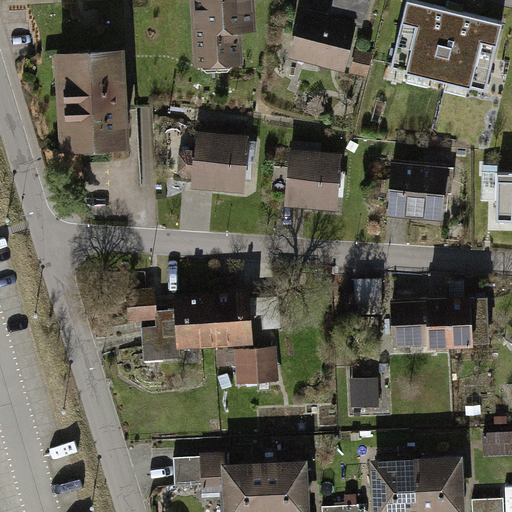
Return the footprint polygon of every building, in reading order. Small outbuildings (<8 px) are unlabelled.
[(201,0),(202,5),(196,5),(199,53),(201,53),(202,65),(205,68),(230,66),(234,63),(234,57),(235,57),(238,51),(236,25),(251,25),(249,0),(201,0)] [(336,11),(339,0),(332,0),(328,18),(355,25),(357,16),(336,11)] [(368,0),(339,0),(336,11),(357,16),(364,18),(368,0)] [(501,25),(410,3),(395,66),(486,88),(501,25)] [(303,12),(292,54),(345,67),(355,25),(328,18),(303,12)] [(123,48),(57,51),(62,149),(128,146),(123,48)] [(370,55),(358,52),(354,69),(366,72),(370,55)] [(252,132),(196,128),(195,146),(185,146),(182,185),(248,190),(252,132)] [(325,137),(295,135),(290,203),(341,207),(346,151),(324,149),(325,137)] [(453,161),(394,158),(391,216),(450,219),(453,161)] [(511,172),(498,172),(497,221),(511,220),(511,172)] [(382,278),(356,278),(356,311),(382,311),(382,278)] [(216,294),(213,294),(215,341),(252,339),(250,314),(249,300),(249,292),(224,293),(223,286),(215,287),(216,294)] [(180,344),(215,341),(213,294),(176,297),(177,308),(156,310),(155,291),(128,293),(130,317),(146,316),(146,321),(143,322),(143,326),(142,326),(145,359),(181,357),(180,344)] [(487,297),(450,298),(451,340),(488,339),(487,297)] [(278,298),(263,299),(264,313),(264,326),(280,325),(278,298)] [(394,342),(451,340),(450,298),(393,300),(394,342)] [(264,313),(263,299),(249,300),(250,314),(264,313)] [(275,348),(219,352),(220,365),(238,364),(239,380),(278,377),(275,348)] [(377,381),(353,381),(354,405),(377,405),(377,381)] [(511,429),(488,431),(489,454),(511,453),(511,429)] [(223,511),(257,511),(255,458),(229,460),(228,449),(176,452),(177,479),(206,478),(206,492),(223,491),(223,511)] [(471,511),(467,451),(419,454),(422,511),(471,511)] [(378,511),(422,511),(419,454),(374,458),(378,511)] [(313,511),(311,455),(255,458),(257,511),(313,511)] [(507,511),(506,496),(477,498),(478,511),(507,511)]
